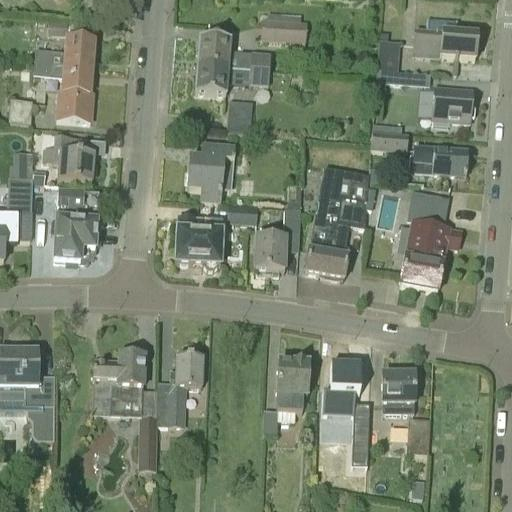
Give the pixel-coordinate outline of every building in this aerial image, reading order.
[(259,44),(304,47),(305,29),(261,26),(259,44)] [(50,27),(49,39),(66,40),(67,29),(50,27)] [(473,66),(475,41),(414,36),(413,50),(440,52),(439,64),(473,66)] [(90,73),(93,46),(65,44),(64,58),(47,57),(47,60),(34,59),(33,69),(90,73)] [(196,71),(268,77),(269,61),(228,58),(229,46),(198,44),(196,71)] [(376,76),(397,78),(399,52),(402,51),(401,48),(399,47),(397,48),(378,46),(376,76)] [(58,98),(92,100),(88,99),(90,73),(33,69),(33,79),(45,80),(45,83),(62,84),(61,97),(58,97),(58,98)] [(266,93),(268,77),(196,71),(193,99),(224,102),(225,90),(266,93)] [(412,79),(397,78),(376,76),(375,88),(411,91),(412,79)] [(448,132),(449,126),(469,129),(469,124),(467,124),(468,118),(469,118),(471,98),(432,95),(429,127),(432,128),(432,131),(448,132)] [(55,126),(89,129),(92,100),(58,98),(55,126)] [(249,139),(251,108),(228,106),(226,137),(249,139)] [(28,130),(30,109),(10,107),(8,129),(28,130)] [(371,140),(400,142),(401,132),(372,130),(371,140)] [(407,142),(400,142),(371,140),(369,157),(405,160),(407,142)] [(90,189),(92,160),(67,158),(68,145),(44,143),(42,169),(57,170),(56,186),(90,189)] [(200,207),(219,209),(223,167),(232,167),(234,153),(201,150),(200,163),(189,163),(186,195),(200,196),(200,207)] [(430,180),(464,182),(466,159),(432,156),(412,155),(411,175),(410,179),(430,180)] [(32,157),(0,156),(0,186),(8,186),(7,218),(30,219),(31,185),(32,157)] [(303,278),(343,285),(347,261),(343,260),(348,231),(363,233),(365,211),(367,193),(366,192),(367,182),(322,175),(308,254),(307,254),(303,278)] [(299,216),(300,191),(287,191),(286,215),(299,216)] [(365,211),(365,215),(370,216),(374,195),(367,194),(365,211)] [(96,228),(97,200),(82,200),(82,198),(57,197),(52,267),(79,268),(79,267),(83,267),(83,264),(89,259),(92,260),(92,255),(94,255),(95,228),(96,228)] [(411,228),(399,291),(436,298),(442,264),(444,254),(446,254),(456,256),(460,237),(442,234),(447,205),(416,199),(411,228)] [(255,229),(256,213),(227,212),(227,228),(255,229)] [(283,216),(282,239),(298,239),(299,216),(286,215),(286,216),(283,216)] [(221,225),(176,223),(176,236),(175,236),(174,269),(178,270),(180,271),(185,272),(187,270),(191,270),(191,271),(201,271),(202,271),(202,272),(206,276),(212,277),(217,272),(217,271),(219,271),(221,225)] [(3,246),(16,247),(16,230),(0,230),(0,266),(2,266),(3,246)] [(283,277),(284,244),(282,244),(254,243),(253,276),(255,276),(255,281),(278,282),(278,277),(283,277)] [(53,446),(53,413),(53,382),(37,382),(37,356),(0,356),(0,392),(2,393),(1,417),(29,417),(28,422),(33,426),(33,441),(38,446),(53,446)] [(103,375),(92,374),(91,385),(93,385),(91,419),(140,421),(141,393),(143,361),(130,360),(130,357),(122,357),(122,360),(118,359),(118,367),(104,366),(103,375)] [(156,397),(156,426),(156,432),(167,432),(168,427),(182,427),(183,398),(187,398),(187,394),(200,394),(201,363),(175,362),(175,378),(169,378),(168,397),(156,397)] [(306,402),(307,368),(304,368),(304,364),(292,364),(292,367),(277,367),(275,404),(276,404),(275,417),(262,416),(262,441),(276,442),(276,427),(294,428),(294,419),(301,419),(301,402),(306,402)] [(341,411),(352,411),(356,410),(358,370),(330,369),(329,399),(330,399),(329,418),(340,418),(341,411)] [(397,420),(413,420),(413,380),(381,380),(381,409),(397,409),(397,420)] [(356,410),(352,411),(351,446),(367,446),(368,410),(356,410)] [(426,460),(428,425),(408,424),(405,459),(426,460)] [(155,476),(156,432),(156,426),(139,426),(138,476),(155,476)] [(415,481),(414,502),(423,502),(423,482),(415,481)]
